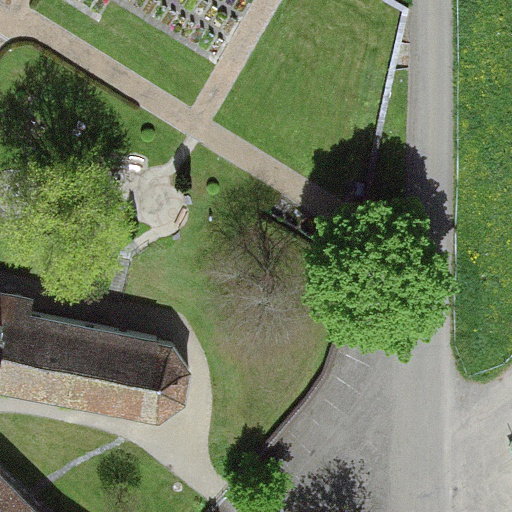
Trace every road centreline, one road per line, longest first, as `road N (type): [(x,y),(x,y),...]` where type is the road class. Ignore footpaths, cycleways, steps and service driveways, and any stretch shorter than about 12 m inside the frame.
road 1 (tertiary): [(422,511),(428,0)]
road 2 (track): [(421,500),(491,432),(511,400)]
